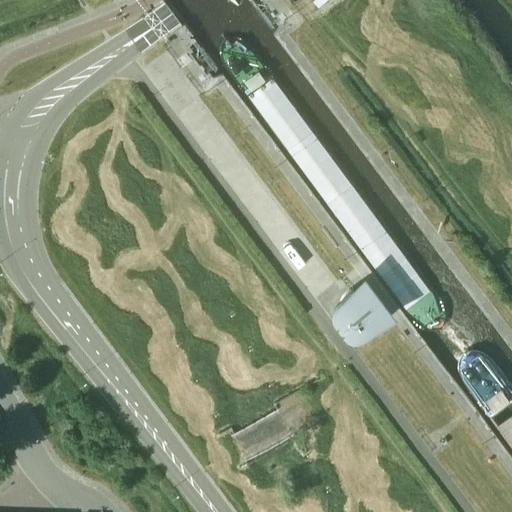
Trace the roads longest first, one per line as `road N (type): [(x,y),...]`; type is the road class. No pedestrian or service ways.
road 1 (tertiary): [(215,511),(30,273),(14,235),(13,164)]
road 2 (tertiary): [(31,122),(56,94),(189,0)]
